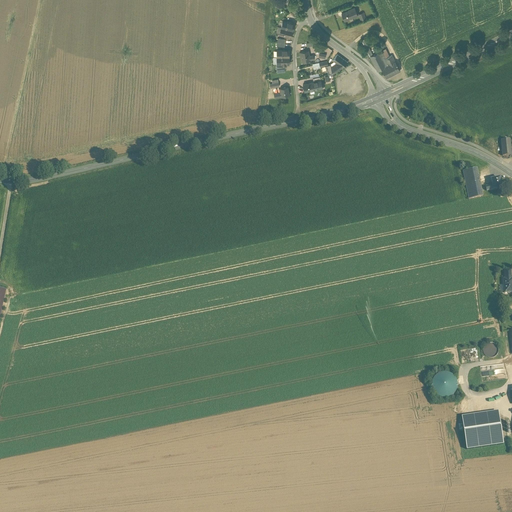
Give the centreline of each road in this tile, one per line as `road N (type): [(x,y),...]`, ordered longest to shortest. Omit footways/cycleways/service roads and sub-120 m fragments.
road 1 (secondary): [(381,95),(31,179),(0,179)]
road 2 (secondary): [(381,95),(395,122),(511,174)]
road 3 (secondary): [(511,34),(381,95)]
